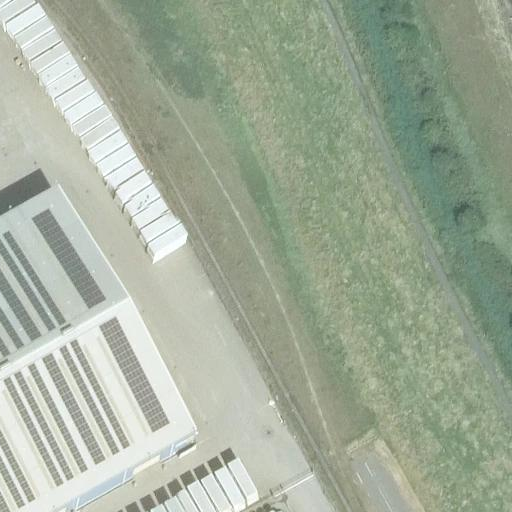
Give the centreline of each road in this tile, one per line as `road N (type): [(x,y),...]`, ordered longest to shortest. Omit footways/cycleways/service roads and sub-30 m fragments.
road 1 (unknown): [(263,456),(85,120),(40,113),(0,125)]
road 2 (track): [(511,410),(317,0)]
